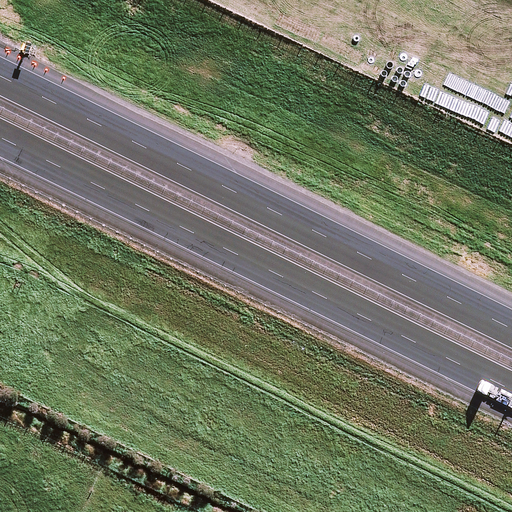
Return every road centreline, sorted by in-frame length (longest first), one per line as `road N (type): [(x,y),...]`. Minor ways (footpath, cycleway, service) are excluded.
road 1 (motorway): [(0,77),(511,330)]
road 2 (motorway): [(511,383),(0,132)]
road 3 (track): [(165,511),(0,409)]
